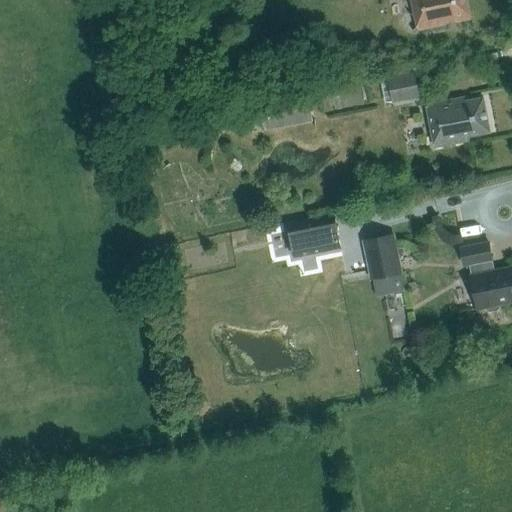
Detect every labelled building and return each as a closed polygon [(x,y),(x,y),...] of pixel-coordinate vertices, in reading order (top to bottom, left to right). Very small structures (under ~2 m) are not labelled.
[(139,13),(136,0),(113,0),(116,17),(139,13)] [(468,0),(412,0),(419,30),(473,18),(468,0)] [(420,97),(415,73),(380,79),(384,103),(420,97)] [(268,126),(310,118),(305,96),(264,104),(268,126)] [(469,137),(491,132),(484,98),(467,101),(466,97),(427,105),(436,147),(470,141),(469,137)] [(294,257),(341,247),(335,217),(289,226),(294,257)] [(394,235),(365,241),(373,279),(377,297),(403,291),(399,273),(401,273),(394,235)] [(490,243),(461,249),(464,264),(470,263),(472,276),(471,276),(478,309),(486,307),(487,310),(490,312),(498,311),(501,307),(500,305),(508,303),(507,301),(511,299),(511,270),(502,272),(501,270),(496,271),(495,270),(486,272),(484,261),(493,259),(490,243)]
